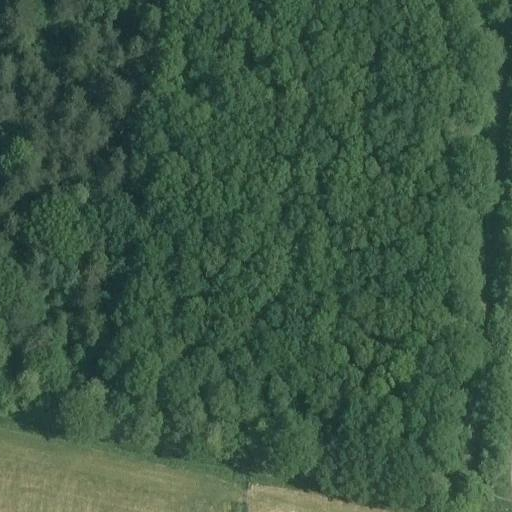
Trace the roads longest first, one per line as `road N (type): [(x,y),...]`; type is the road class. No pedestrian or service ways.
road 1 (track): [(456,465),(439,472),(75,376),(0,339)]
road 2 (track): [(497,0),(456,465)]
